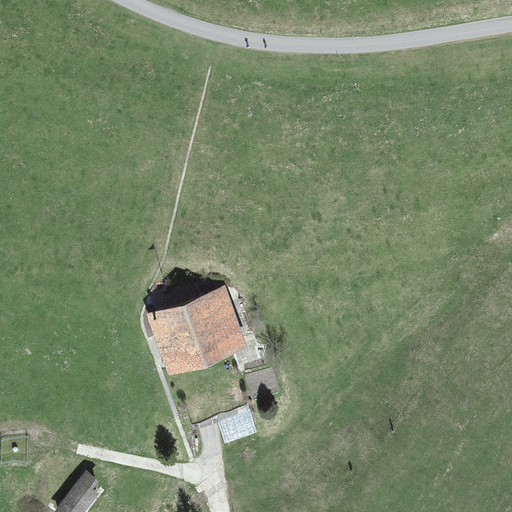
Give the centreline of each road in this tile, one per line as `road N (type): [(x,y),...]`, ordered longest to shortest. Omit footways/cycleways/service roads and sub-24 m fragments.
road 1 (unclassified): [(511,26),(397,42),(287,45),(187,26),(128,0)]
road 2 (track): [(221,511),(214,484),(195,470),(84,449)]
